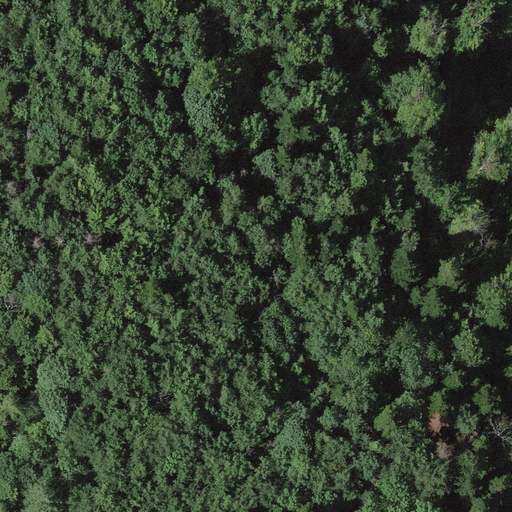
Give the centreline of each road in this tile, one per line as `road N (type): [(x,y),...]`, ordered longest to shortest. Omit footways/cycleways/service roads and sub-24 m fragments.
road 1 (track): [(68,0),(152,156),(275,317),(316,409),(344,511)]
road 2 (track): [(58,511),(39,360),(0,234)]
